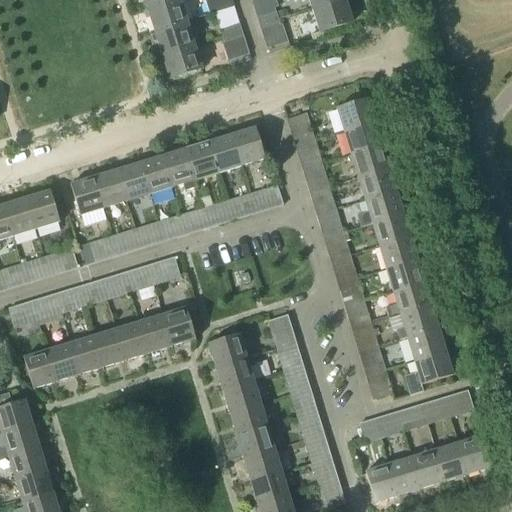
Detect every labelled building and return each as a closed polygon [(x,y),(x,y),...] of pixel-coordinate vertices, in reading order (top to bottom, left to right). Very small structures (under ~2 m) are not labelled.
[(178,0),(177,0),(142,0),(146,10),(178,0)] [(146,10),(153,33),(185,23),(178,0),(146,10)] [(205,0),(210,16),(233,9),(230,0),(205,0)] [(308,0),(311,9),(338,0),(308,0)] [(352,23),(344,0),(338,0),(311,9),(319,33),(352,23)] [(284,11),(275,14),(276,20),(286,17),(284,11)] [(265,17),(269,30),(278,27),(276,20),(275,14),(265,17)] [(261,32),(269,30),(265,17),(257,20),(261,32)] [(153,33),(161,56),(192,46),(185,23),(153,33)] [(224,44),(231,68),(250,63),(238,26),(229,29),(233,41),(224,44)] [(261,32),(269,57),(286,52),(278,27),(269,30),(261,32)] [(233,41),(229,29),(220,32),(224,44),(233,41)] [(200,70),(192,46),(161,56),(168,80),(200,70)] [(343,134),(375,124),(368,100),(335,109),(343,134)] [(305,115),(286,121),(374,402),(392,395),(305,115)] [(343,134),(350,157),(382,147),(375,124),(343,134)] [(253,128),(229,136),(239,168),(263,161),(253,128)] [(239,168),(229,136),(206,143),(216,175),(239,168)] [(216,175),(206,143),(183,150),(193,182),(195,182),(216,175)] [(350,157),(357,180),(390,170),(382,147),(350,157)] [(193,182),(183,150),(161,157),(171,189),(182,186),(185,193),(197,189),(195,182),(193,182)] [(171,189),(161,157),(138,164),(148,196),(171,189)] [(115,171),(125,203),(148,196),(138,164),(115,171)] [(397,192),(401,191),(397,179),(393,180),(390,170),(357,180),(364,202),(397,192)] [(92,178),(102,210),(125,203),(115,171),(92,178)] [(79,218),(102,210),(92,178),(69,186),(79,218)] [(275,187),(87,246),(93,265),(281,207),(275,187)] [(48,192),(25,199),(35,231),(58,224),(48,192)] [(360,229),(371,225),(403,215),(397,192),(364,202),(368,214),(356,217),(360,229)] [(12,238),(35,231),(25,199),(2,206),(12,238)] [(0,242),(12,238),(2,206),(0,206),(0,242)] [(371,225),(379,249),(411,239),(403,215),(371,225)] [(379,249),(386,271),(418,261),(411,239),(379,249)] [(77,246),(83,268),(110,260),(109,256),(88,245),(87,246),(86,243),(77,246)] [(71,251),(0,272),(0,293),(77,270),(71,251)] [(173,259),(10,310),(16,329),(179,279),(173,259)] [(386,271),(393,294),(425,285),(418,261),(386,271)] [(247,271),(234,275),(238,288),(251,284),(247,271)] [(388,320),(400,317),(432,306),(425,285),(393,294),(397,306),(385,310),(388,320)] [(396,332),(399,342),(439,330),(432,306),(400,317),(404,330),(396,332)] [(161,317),(170,349),(194,342),(184,310),(161,317)] [(170,349),(161,317),(138,324),(147,356),(170,349)] [(287,318),(268,324),(325,511),(326,511),(345,506),(287,318)] [(115,331),(125,363),(147,356),(138,324),(115,331)] [(407,340),(414,363),(446,353),(439,330),(407,340)] [(125,363),(115,331),(92,338),(102,370),(125,363)] [(207,347),(214,370),(246,361),(239,337),(207,347)] [(102,370),(92,338),(69,345),(79,377),(102,370)] [(47,352),(56,384),(79,377),(69,345),(47,352)] [(33,391),(56,384),(47,352),(23,359),(33,391)] [(414,363),(418,375),(404,379),(411,398),(424,394),(422,387),(454,376),(446,353),(414,363)] [(221,393),(253,383),(246,361),(214,370),(221,393)] [(228,416),(260,406),(253,383),(221,393),(228,416)] [(472,391),(359,425),(364,445),(478,410),(472,391)] [(0,435),(0,436),(32,426),(24,402),(11,406),(8,396),(0,398),(0,435)] [(260,406),(228,416),(235,439),(267,429),(260,406)] [(39,449),(32,426),(0,436),(7,458),(39,449)] [(242,462),(274,452),(267,429),(235,439),(242,462)] [(458,445),(468,477),(492,470),(482,437),(458,445)] [(458,445),(435,452),(445,484),(468,477),(458,445)] [(46,472),(39,449),(7,458),(14,481),(46,472)] [(249,485),(281,475),(274,452),(242,462),(249,485)] [(435,452),(412,459),(422,491),(445,484),(435,452)] [(412,459),(389,466),(399,498),(422,491),(412,459)] [(375,506),(399,498),(389,466),(365,473),(375,506)] [(14,481),(21,504),(53,494),(46,472),(14,481)] [(256,508),(288,498),(281,475),(249,485),(256,508)] [(21,504),(23,511),(58,511),(53,494),(21,504)] [(292,511),(288,498),(256,508),(257,511),(292,511)]
